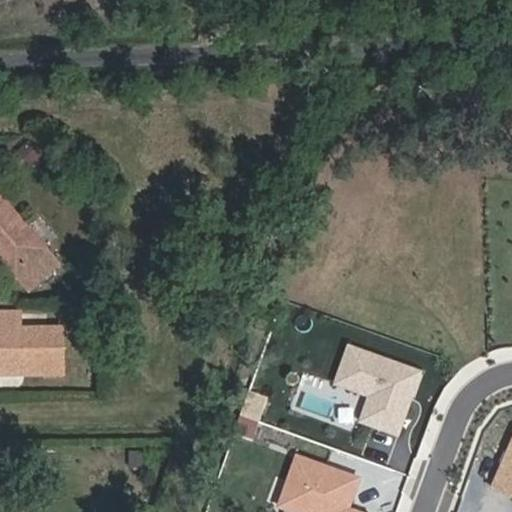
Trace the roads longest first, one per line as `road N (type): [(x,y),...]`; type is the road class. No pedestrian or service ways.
road 1 (unclassified): [(0,64),(511,45)]
road 2 (residential): [(511,376),(471,405),(433,511)]
